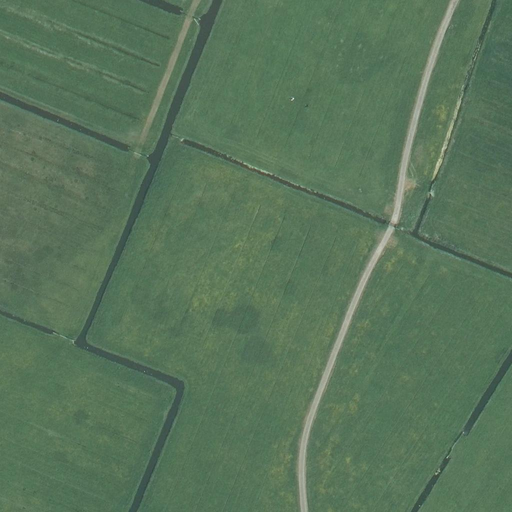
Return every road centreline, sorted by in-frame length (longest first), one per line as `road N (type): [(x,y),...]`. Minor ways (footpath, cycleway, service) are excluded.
road 1 (track): [(303,511),(304,434),(395,221),(411,125),(457,0)]
road 2 (track): [(64,346),(200,0)]
